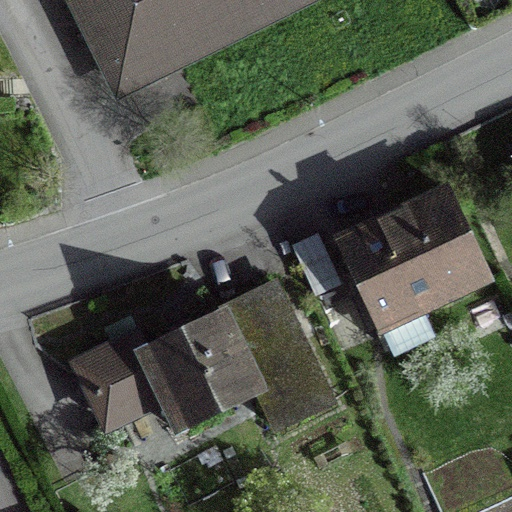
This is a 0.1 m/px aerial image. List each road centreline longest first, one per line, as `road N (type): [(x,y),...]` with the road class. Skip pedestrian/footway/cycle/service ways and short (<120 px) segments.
road 1 (residential): [(100,248),(250,189),(511,64)]
road 2 (residential): [(0,21),(71,161),(100,248)]
